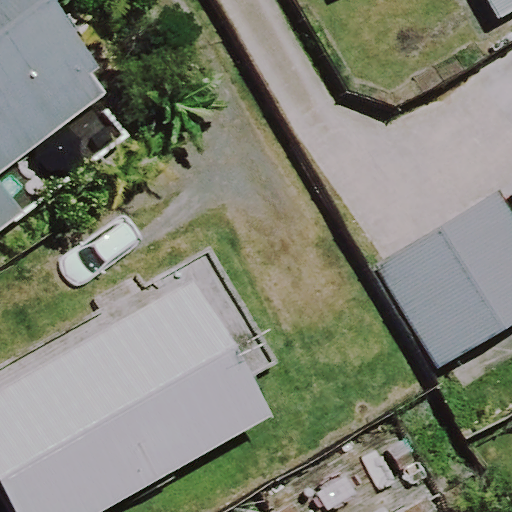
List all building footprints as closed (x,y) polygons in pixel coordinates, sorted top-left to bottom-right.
[(52,0),(0,0),(0,173),(83,112),(19,24),(52,0)] [(511,0),(463,0),(479,27),(511,8),(511,0)] [(511,190),(492,206),(511,230),(511,190)] [(511,325),(511,255),(479,201),(357,272),(420,379),(511,325)] [(104,511),(245,435),(170,298),(0,390),(0,511),(104,511)]
